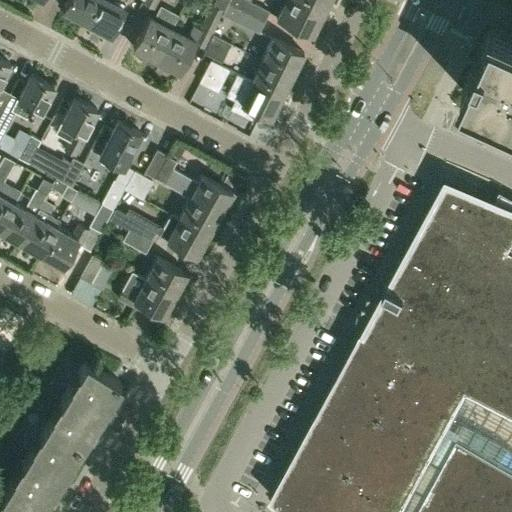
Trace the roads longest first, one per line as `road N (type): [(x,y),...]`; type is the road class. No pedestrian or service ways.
road 1 (tertiary): [(361,103),(131,511)]
road 2 (tertiary): [(158,511),(384,114)]
road 3 (residential): [(415,128),(216,488),(216,511)]
road 4 (residential): [(270,169),(0,21)]
road 5 (residential): [(270,169),(169,357)]
road 6 (residential): [(357,0),(270,169)]
road 7 (residential): [(169,357),(0,281)]
road 8 (residential): [(169,357),(84,511)]
road 9 (tertiary): [(384,114),(444,0)]
